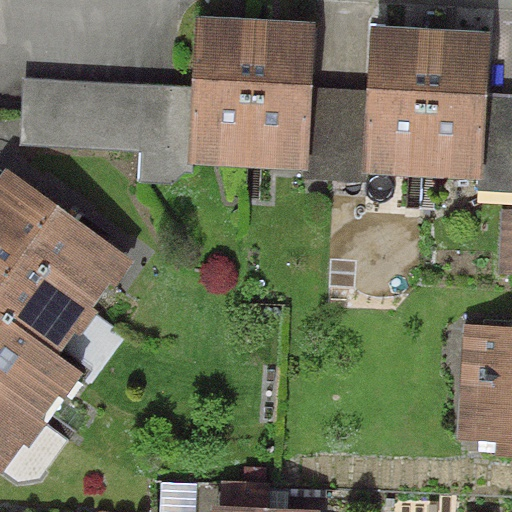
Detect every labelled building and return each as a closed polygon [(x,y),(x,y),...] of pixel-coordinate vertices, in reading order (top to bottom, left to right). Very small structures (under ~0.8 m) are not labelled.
[(317,21),(196,15),(192,86),(188,163),(193,164),(307,170),(306,179),(364,182),(364,173),(478,179),(477,191),(511,192),(511,97),(486,96),(489,32),(371,26),(368,91),(313,88),(317,21)] [(192,86),(24,79),(21,143),(141,148),(139,180),(171,182),(186,171),(193,171),(193,164),(188,163),(192,86)] [(130,262),(7,170),(0,179),(0,477),(4,480),(85,372),(61,353),(130,262)] [(511,325),(464,323),(457,438),(496,440),(495,456),(511,456),(511,325)] [(220,505),(212,504),(211,511),(319,511),(319,510),(269,508),(270,482),(221,480),(220,505)] [(195,511),(196,482),(161,481),(160,511),(195,511)]
